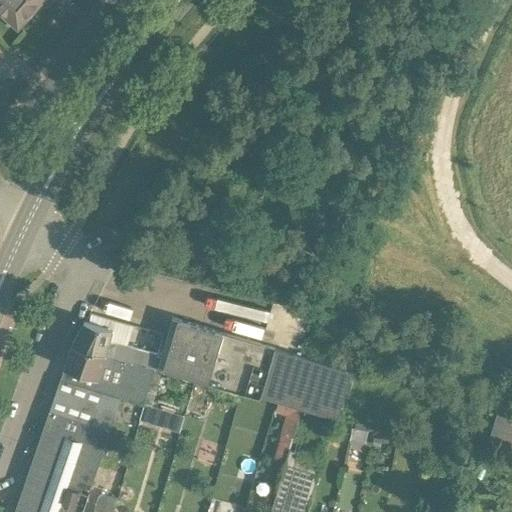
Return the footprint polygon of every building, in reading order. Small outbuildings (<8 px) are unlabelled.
[(0,0),(0,13),(16,28),(35,6),(37,8),(43,0),(0,0)] [(132,320),(135,307),(110,301),(106,314),(132,320)] [(282,402),(330,415),(339,418),(353,370),(173,318),(164,349),(160,348),(159,353),(158,355),(162,356),(158,369),(278,401),(282,402)] [(158,355),(159,353),(142,349),(110,341),(113,330),(85,321),(72,345),(110,356),(153,368),(158,369),(162,356),(158,355)] [(110,356),(72,345),(61,378),(121,398),(143,406),(153,368),(110,356)] [(83,511),(121,398),(61,378),(18,503),(15,511),(83,511)] [(330,415),(282,402),(278,401),(276,412),(287,415),(281,434),(294,438),(303,408),(330,415)] [(173,430),(177,414),(146,406),(141,420),(173,430)] [(351,439),(365,443),(370,427),(355,423),(352,434),(351,439)] [(335,436),(347,439),(349,427),(337,425),(335,436)] [(421,452),(423,439),(411,437),(409,450),(421,452)] [(375,438),(374,447),(381,448),(382,439),(375,438)] [(309,511),(323,459),(291,449),(271,511),(309,511)] [(427,473),(449,461),(444,452),(422,463),(427,473)] [(114,511),(119,498),(102,494),(98,498),(95,511),(114,511)]
